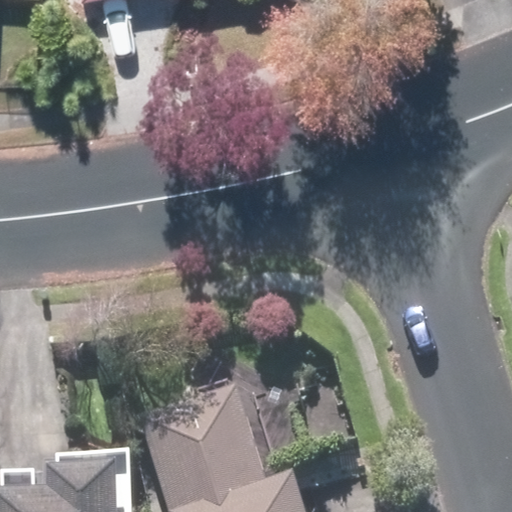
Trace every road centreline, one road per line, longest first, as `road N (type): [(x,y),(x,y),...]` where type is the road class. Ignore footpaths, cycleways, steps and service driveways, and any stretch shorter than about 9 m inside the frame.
road 1 (residential): [(376,144),(491,511)]
road 2 (residential): [(0,213),(167,198),(376,144)]
road 3 (residential): [(376,144),(511,99)]
